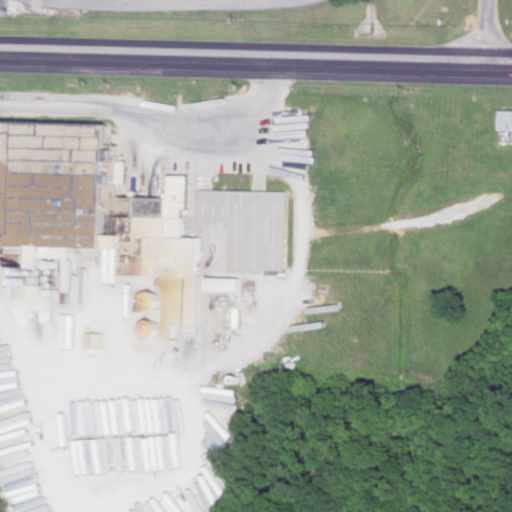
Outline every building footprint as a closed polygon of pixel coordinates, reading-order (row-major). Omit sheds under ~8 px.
[(511,108),(503,108),(502,128),(511,128),(511,108)] [(110,123),(4,119),(0,218),(0,241),(38,243),(37,265),(49,265),(49,255),(75,256),(76,245),(123,246),(124,233),(108,232),(109,210),(139,211),(138,234),(144,234),(159,284),(167,284),(165,335),(176,335),(176,322),(200,323),(203,236),(188,235),(190,174),(172,173),(171,196),(127,194),(129,160),(121,159),(118,148),(109,148),(110,123)] [(289,269),(290,189),(204,188),(204,219),(231,220),(231,269),(289,269)] [(210,289),(243,290),(244,276),(210,275),(210,289)] [(57,288),(48,287),(48,283),(35,282),(34,310),(47,310),(47,319),(56,320),(57,288)]
